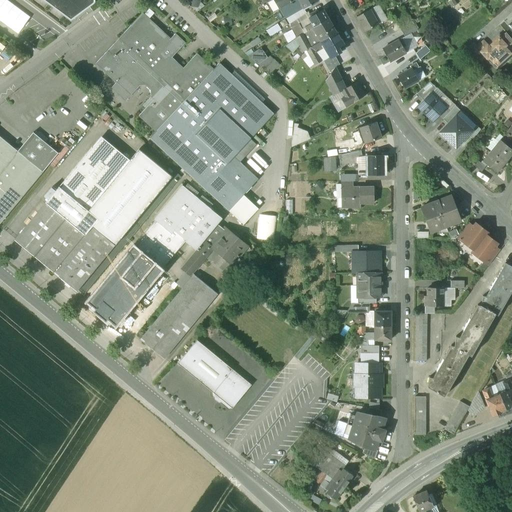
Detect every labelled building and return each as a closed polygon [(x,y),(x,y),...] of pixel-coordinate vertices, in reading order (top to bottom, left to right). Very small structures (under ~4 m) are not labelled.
[(43,0),(71,21),(93,5),(95,3),(95,0),(94,0),(43,0)] [(274,0),(270,0),(267,2),(273,13),(279,10),(280,9),(274,0)] [(274,0),(280,9),(296,0),(274,0)] [(303,8),(298,0),(296,0),(280,9),(279,10),(284,19),(303,8)] [(317,0),(298,0),(303,8),(304,10),(319,2),(317,0)] [(370,10),(365,13),(364,10),(360,13),(361,15),(356,18),(364,33),(378,25),(370,10)] [(324,11),(318,14),(317,11),(310,15),(311,17),(309,19),(312,25),(314,28),(328,19),(324,11)] [(196,54),(180,72),(169,61),(185,44),(175,34),(170,39),(142,14),(96,64),(116,83),(117,84),(122,78),(135,90),(135,91),(140,86),(145,85),(151,90),(151,97),(154,100),(139,116),(156,132),(150,138),(204,189),(205,189),(229,211),(243,195),(258,180),(234,157),(274,114),(219,64),(213,70),(196,54)] [(397,22),(401,29),(413,23),(408,15),(397,22)] [(319,36),(308,43),(310,48),(321,41),(336,33),(328,19),(314,28),(319,36)] [(413,23),(401,29),(406,38),(417,31),(413,23)] [(266,32),(269,37),(280,30),(277,24),(266,32)] [(299,24),(291,29),(296,37),(303,34),(308,43),(319,36),(314,28),(304,33),(302,30),(299,24)] [(312,25),(302,30),(304,33),(314,28),(312,25)] [(336,33),(321,41),(325,48),(330,57),(331,58),(335,56),(340,52),(338,47),(343,44),(337,32),(336,33)] [(511,43),(511,40),(506,33),(501,37),(509,46),(511,43)] [(303,34),(296,37),(302,47),(304,52),(306,50),(310,48),(308,43),(303,34)] [(499,38),(487,49),(486,47),(481,52),(487,58),(488,57),(496,65),(506,56),(507,58),(511,53),(511,52),(508,48),(509,46),(501,37),(500,39),(499,38)] [(252,48),(261,42),(258,38),(249,44),(252,48)] [(402,39),(383,49),(390,62),(406,54),(402,46),(405,45),(402,39)] [(310,48),(306,50),(315,66),(321,62),(316,53),(325,48),(321,41),(310,48)] [(477,46),(474,43),(467,49),(474,58),(481,52),(486,47),(481,42),(477,46)] [(425,46),(416,53),(420,61),(430,52),(425,46)] [(262,48),(249,57),(257,64),(266,57),(262,48)] [(325,48),(316,53),(321,62),(323,61),(330,57),(325,48)] [(270,56),(258,65),(270,74),(279,65),(270,56)] [(335,56),(331,58),(330,57),(323,61),(331,74),(335,68),(336,67),(340,65),(335,56)] [(331,74),(326,80),(329,85),(338,74),(335,68),(331,74)] [(414,68),(408,71),(406,69),(403,70),(404,73),(398,76),(405,89),(419,82),(415,76),(418,74),(414,68)] [(338,74),(329,85),(334,95),(342,91),(342,90),(345,89),(338,74)] [(135,90),(122,78),(117,84),(116,83),(112,88),(126,101),(134,92),(134,91),(135,90)] [(357,82),(345,89),(342,90),(342,91),(346,97),(342,99),(347,107),(365,96),(357,82)] [(430,82),(416,94),(424,101),(430,94),(431,94),(436,89),(430,82)] [(424,101),(418,107),(433,121),(439,115),(445,108),(431,94),(430,94),(424,101)] [(445,108),(439,115),(443,119),(451,111),(447,106),(445,108)] [(456,115),(451,111),(443,119),(448,124),(454,117),(456,115)] [(448,124),(440,133),(458,149),(472,133),(454,117),(448,124)] [(375,123),(360,128),(366,143),(380,138),(375,123)] [(306,132),(294,128),(291,146),(309,139),(306,132)] [(18,151),(43,172),(58,153),(33,133),(18,151)] [(0,172),(18,152),(18,151),(0,136),(0,172)] [(511,155),(511,150),(500,140),(491,151),(506,163),(511,155)] [(92,147),(46,203),(85,235),(98,219),(89,211),(121,172),(92,147)] [(18,152),(0,172),(0,223),(43,172),(18,151),(18,152)] [(100,217),(123,236),(172,178),(139,151),(121,172),(89,211),(98,219),(100,217)] [(506,163),(491,151),(482,161),(497,173),(506,163)] [(361,152),(341,155),(342,166),(351,160),(362,158),(361,152)] [(384,156),(368,156),(368,168),(371,168),(371,176),(384,176),(384,156)] [(324,160),(324,172),(335,171),(334,159),(324,160)] [(485,167),(476,159),(472,164),(481,172),(485,167)] [(313,187),(318,193),(323,189),(319,183),(313,187)] [(222,218),(182,186),(154,220),(155,220),(152,224),(180,248),(186,242),(196,250),(217,224),(222,218)] [(353,188),(341,188),(341,199),(346,199),(346,208),(347,208),(347,205),(353,205),(353,208),(360,208),(360,203),(374,203),(373,188),(366,188),(366,187),(353,188)] [(52,188),(44,197),(48,200),(55,191),(52,188)] [(243,195),(229,211),(244,225),(258,209),(243,195)] [(451,196),(421,208),(431,233),(461,221),(451,196)] [(46,203),(15,241),(54,273),(85,235),(46,203)] [(277,217),(259,215),(256,239),(274,241),(277,217)] [(85,235),(54,273),(77,292),(123,236),(100,217),(85,235)] [(468,223),(457,237),(462,242),(473,227),(468,223)] [(180,248),(152,224),(133,246),(163,271),(180,248)] [(217,224),(196,250),(205,257),(213,248),(209,245),(214,238),(216,240),(224,230),(217,224)] [(473,227),(462,242),(474,250),(486,235),(488,233),(476,224),(473,227)] [(231,236),(224,230),(216,240),(214,238),(209,245),(213,248),(218,253),(220,253),(222,255),(225,255),(233,261),(237,257),(238,257),(239,255),(238,255),(241,252),(239,250),(244,244),(232,234),(231,236)] [(486,235),(474,250),(472,253),(484,262),(495,247),(497,244),(486,235)] [(133,246),(84,306),(114,331),(163,271),(133,246)] [(495,247),(484,262),(489,265),(499,250),(495,247)] [(358,252),(352,252),(353,274),(357,274),(381,273),(380,251),(358,252)] [(196,253),(182,270),(192,277),(194,275),(192,273),(204,259),(196,253)] [(486,297),(483,296),(481,305),(495,314),(498,315),(511,290),(511,267),(505,263),(486,297)] [(381,286),(381,273),(357,274),(358,286),(381,286)] [(192,277),(140,340),(164,359),(218,294),(194,275),(192,277)] [(381,298),(381,286),(358,286),(358,298),(376,298),(381,298)] [(443,288),(427,288),(427,297),(425,297),(425,306),(443,306),(443,289),(443,288)] [(451,289),(443,289),(443,306),(451,306),(454,301),(455,288),(451,288),(451,289)] [(358,303),(352,303),(347,311),(358,311),(365,311),(369,311),(370,303),(358,303)] [(478,305),(459,337),(456,337),(454,346),(451,346),(433,378),(429,377),(427,387),(444,397),(468,354),(471,356),(495,314),(481,305),(478,305)] [(383,309),(378,309),(378,312),(375,312),(374,327),(391,327),(391,312),(383,312),(383,309)] [(427,315),(416,314),(415,350),(426,350),(427,315)] [(391,327),(374,327),(374,333),(375,340),(391,340),(391,327)] [(365,336),(358,336),(358,339),(355,339),(355,346),(360,346),(368,346),(368,340),(365,340),(365,336)] [(251,385),(197,340),(178,364),(232,408),(251,385)] [(368,346),(360,346),(360,355),(378,355),(378,346),(368,346)] [(426,350),(415,350),(415,360),(426,360),(426,350)] [(360,364),(378,364),(378,355),(360,355),(360,364)] [(356,375),(354,375),(354,387),(356,387),(356,398),(380,398),(380,388),(382,388),(382,375),(380,375),(380,364),(378,364),(360,364),(356,364),(356,375)] [(511,386),(509,380),(508,380),(503,383),(506,391),(499,394),(506,410),(511,407),(511,386)] [(499,394),(492,397),(488,389),(482,391),(493,416),(506,410),(499,394)] [(485,408),(478,391),(469,407),(467,411),(473,417),(485,408)] [(425,397),(415,397),(414,435),(425,435),(425,397)] [(469,407),(460,402),(444,429),(454,435),(467,411),(469,407)] [(381,410),(368,408),(367,414),(372,415),(378,417),(378,416),(380,417),(381,410)] [(367,414),(357,412),(356,416),(353,426),(383,436),(385,431),(382,430),(386,419),(380,417),(378,416),(378,417),(372,415),(367,414)] [(356,416),(350,414),(347,424),(353,426),(356,416)] [(353,426),(347,424),(344,434),(349,436),(353,426)] [(383,436),(353,426),(349,436),(348,439),(359,444),(365,446),(365,447),(375,451),(375,450),(378,440),(381,441),(383,436)] [(333,451),(321,443),(318,447),(320,449),(330,456),(333,451)] [(375,451),(365,447),(363,453),(375,459),(378,451),(375,450),(375,451)] [(330,456),(320,449),(310,462),(323,472),(333,479),(341,467),(336,464),(338,462),(330,456)] [(323,472),(309,463),(302,472),(316,482),(320,477),(323,472)] [(353,476),(341,467),(333,479),(344,488),(353,476)] [(333,479),(323,472),(320,477),(324,479),(330,483),(333,479)] [(320,477),(316,482),(320,485),(324,479),(320,477)] [(330,483),(326,489),(328,491),(326,493),(336,500),(344,488),(333,479),(330,483)] [(426,491),(413,497),(419,511),(429,511),(427,508),(433,506),(433,505),(426,491)]
